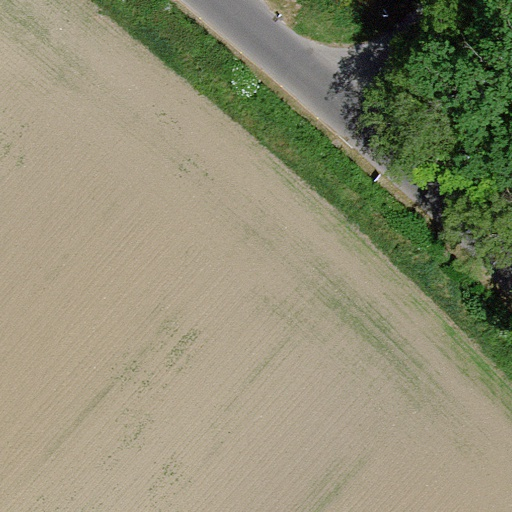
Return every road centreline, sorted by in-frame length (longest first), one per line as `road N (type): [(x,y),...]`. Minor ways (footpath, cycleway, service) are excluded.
road 1 (residential): [(352,114),(511,265)]
road 2 (residential): [(220,0),(352,114)]
road 3 (residential): [(352,114),(453,0)]
